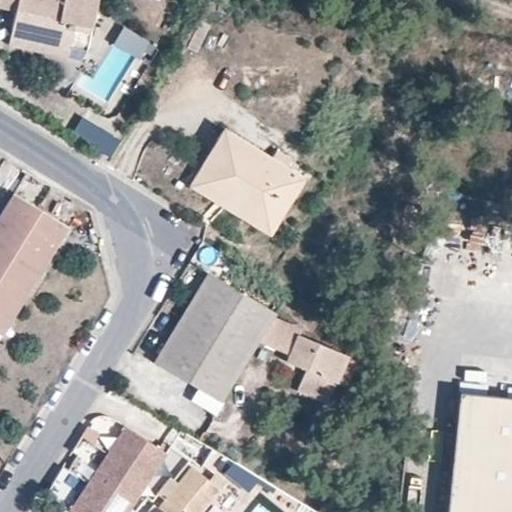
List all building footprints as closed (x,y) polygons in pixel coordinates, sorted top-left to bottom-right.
[(17,0),(11,29),(22,31),(18,46),(35,50),(38,40),(66,47),(82,50),(94,0),(17,0)] [(8,44),(18,46),(22,31),(11,29),(8,44)] [(64,57),(66,47),(38,40),(35,50),(64,57)] [(110,160),(121,142),(83,119),(72,136),(110,160)] [(263,220),(290,178),(223,137),(197,179),(263,220)] [(197,179),(188,193),(266,241),(301,185),(290,178),(263,220),(197,179)] [(0,331),(64,229),(11,197),(0,214),(0,331)] [(274,317),(211,277),(160,361),(221,401),(274,317)] [(297,340),(286,367),(304,376),(295,400),(326,414),(348,364),(297,340)] [(326,414),(339,419),(359,370),(348,364),(326,414)] [(511,511),(511,396),(459,391),(446,511),(511,511)] [(69,511),(129,511),(166,455),(120,426),(67,510),(69,511)] [(188,468),(156,511),(157,511),(204,511),(218,493),(188,468)] [(240,511),(243,508),(229,498),(218,511),(240,511)]
